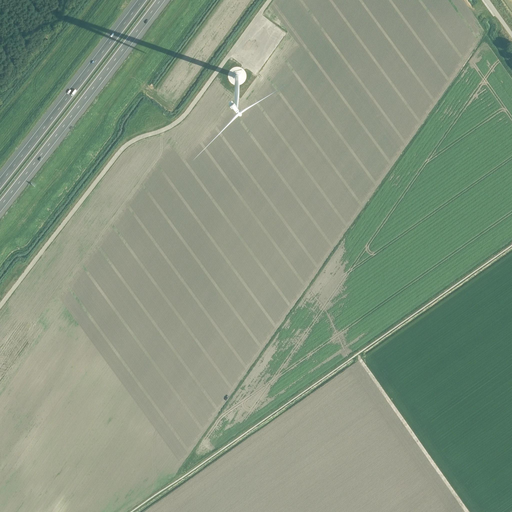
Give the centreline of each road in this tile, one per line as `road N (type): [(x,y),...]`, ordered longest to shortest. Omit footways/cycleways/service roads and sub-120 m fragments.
road 1 (motorway): [(0,205),(160,0)]
road 2 (motorway): [(140,0),(0,181)]
road 3 (track): [(466,511),(356,354)]
